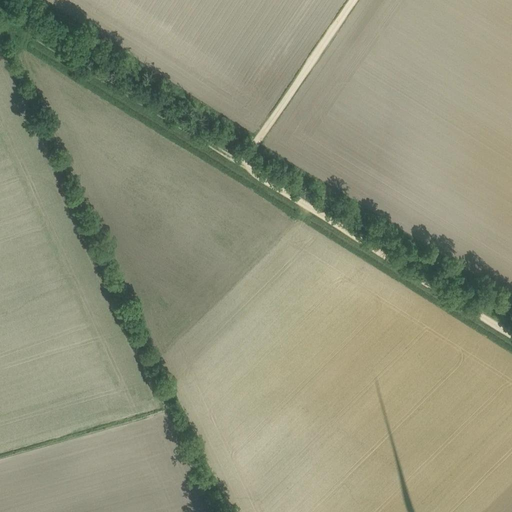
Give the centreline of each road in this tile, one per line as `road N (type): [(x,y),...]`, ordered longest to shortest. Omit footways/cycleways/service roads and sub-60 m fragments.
road 1 (track): [(355,0),(253,144),(248,163),(511,335)]
road 2 (track): [(248,163),(22,29),(0,0)]
